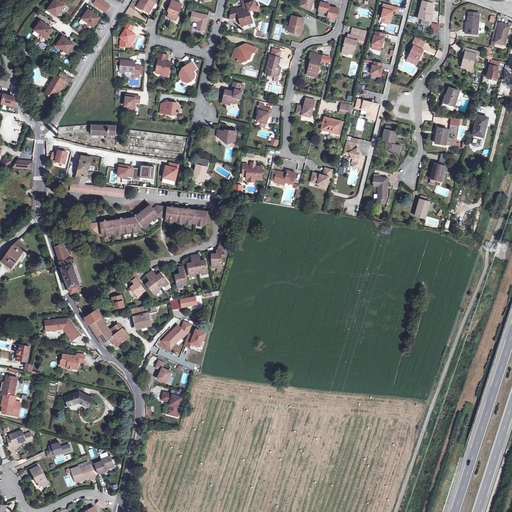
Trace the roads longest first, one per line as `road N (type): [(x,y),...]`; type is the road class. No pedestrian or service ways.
road 1 (unclassified): [(38,217),(87,327),(140,399),(121,507)]
road 2 (residential): [(352,207),(409,0)]
road 3 (motorway): [(511,333),(454,511)]
road 4 (residential): [(409,174),(422,153),(418,100),(446,52),(450,0)]
road 5 (residential): [(286,155),(287,101),(300,52),(337,33),(347,0)]
road 6 (unclassified): [(127,0),(42,129)]
